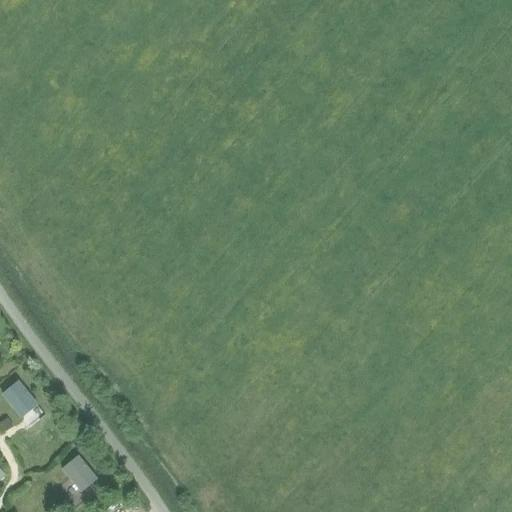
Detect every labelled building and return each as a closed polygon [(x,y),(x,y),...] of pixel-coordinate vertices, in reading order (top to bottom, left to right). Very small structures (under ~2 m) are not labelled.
[(0,409),(25,388),(12,371),(0,380),(0,409)] [(63,436),(49,419),(15,446),(28,461),(63,436)] [(80,441),(75,445),(82,454),(87,450),(80,441)] [(96,478),(78,456),(61,469),(80,491),(96,478)] [(44,511),(28,492),(11,508),(14,511),(44,511)]
